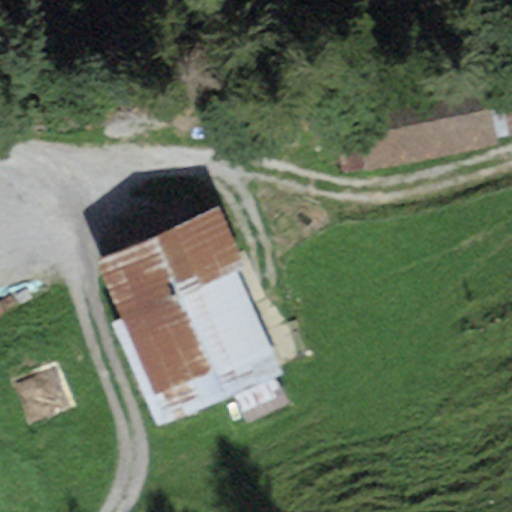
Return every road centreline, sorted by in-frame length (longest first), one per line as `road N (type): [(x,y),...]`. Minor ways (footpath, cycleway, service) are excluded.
road 1 (track): [(47,161),(205,158),(399,192),(511,157)]
road 2 (track): [(47,161),(73,205),(133,419),(141,460),(123,511)]
